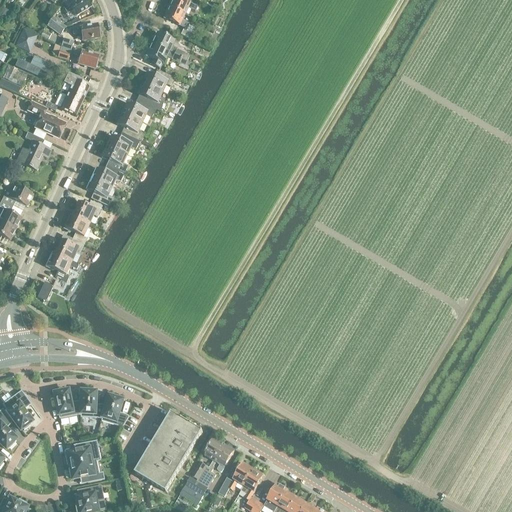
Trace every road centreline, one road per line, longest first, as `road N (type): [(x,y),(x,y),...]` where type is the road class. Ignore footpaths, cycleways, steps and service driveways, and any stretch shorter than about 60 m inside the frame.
road 1 (residential): [(12,345),(14,298),(113,73),(109,0)]
road 2 (secondary): [(368,511),(163,390)]
road 3 (residential): [(47,425),(59,495),(27,496),(11,484),(10,466),(35,431)]
road 4 (residential): [(30,391),(98,384),(153,408)]
